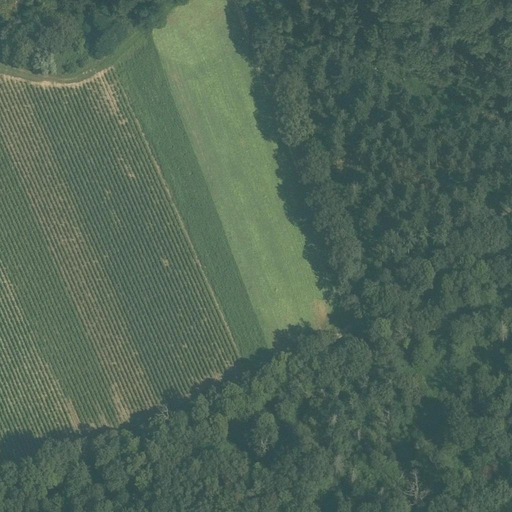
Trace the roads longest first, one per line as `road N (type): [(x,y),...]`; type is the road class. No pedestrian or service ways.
road 1 (track): [(511,209),(318,349),(194,412),(0,479)]
road 2 (track): [(355,324),(306,231),(301,169),(241,0)]
